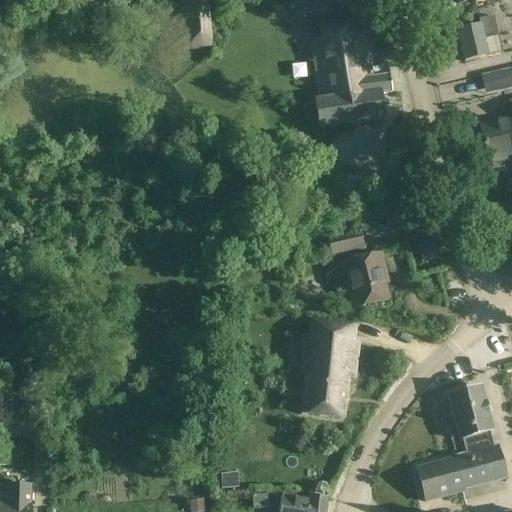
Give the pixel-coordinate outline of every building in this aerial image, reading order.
[(181,51),(211,50),(207,0),(185,0),(177,1),(181,51)] [(355,0),(288,0),(290,18),(357,10),(355,0)] [(457,31),(464,63),(487,57),(502,55),(498,36),(483,39),(480,26),(457,31)] [(311,43),(320,101),(315,102),(318,128),(383,118),(379,95),(392,93),(388,65),(375,67),(370,34),(314,41),(311,43)] [(511,88),(511,69),(503,72),(507,90),(511,88)] [(511,110),(511,118),(478,126),(487,165),(511,159),(511,103),(511,104),(511,110)] [(341,256),(343,263),(341,264),(352,310),(388,302),(384,284),(387,283),(380,255),(363,259),(361,251),(364,250),(359,230),(326,239),(331,259),(341,256)] [(415,244),(420,264),(437,261),(432,240),(415,244)] [(302,337),(298,370),(305,371),(300,414),(343,419),(348,380),(354,380),(358,344),(354,343),(356,325),(310,320),(308,335),(306,338),(302,337)] [(461,440),(465,453),(465,456),(494,449),(494,448),(490,432),(492,432),(480,388),(447,397),(458,440),(461,440)] [(0,466),(11,467),(11,448),(0,447),(0,466)] [(465,456),(465,453),(453,456),(453,459),(416,469),(425,502),(465,492),(463,486),(504,476),(496,448),(494,448),(494,449),(465,456)] [(236,475),(220,477),(222,491),(238,489),(236,475)] [(5,494),(4,511),(30,511),(30,506),(32,506),(32,503),(29,503),(30,487),(5,487),(5,494)] [(253,510),(266,509),(266,495),(252,496),(253,510)] [(281,496),(279,511),(325,511),(327,500),(308,498),(308,499),(281,496)]
